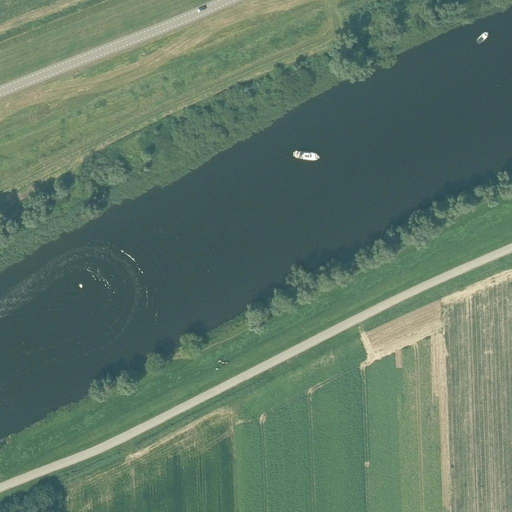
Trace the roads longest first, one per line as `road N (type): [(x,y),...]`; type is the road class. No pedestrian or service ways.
road 1 (unclassified): [(511,249),(109,445),(0,489)]
road 2 (unclassified): [(0,92),(224,0)]
